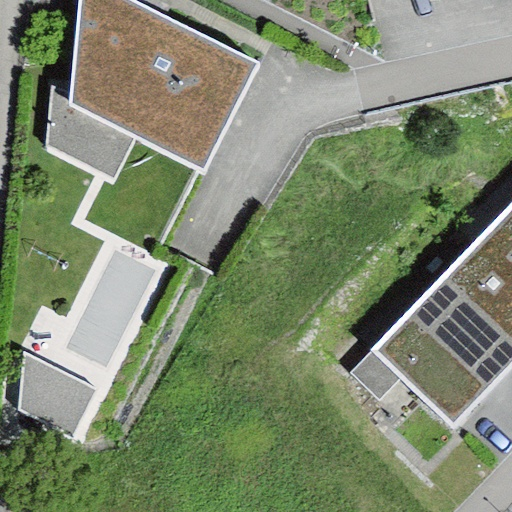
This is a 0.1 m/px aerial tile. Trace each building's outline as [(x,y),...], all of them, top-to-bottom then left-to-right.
[(149,11),(127,0),(81,0),(72,95),(52,87),(46,149),(114,183),(134,143),(206,180),(263,67),(149,11)] [(511,209),(480,245),(511,276),(511,209)] [(511,276),(480,245),(427,298),(510,375),(511,373),(511,276)] [(510,375),(427,298),(352,376),(381,403),(400,384),(455,436),(510,375)] [(98,393),(24,356),(19,414),(74,443),(98,393)]
